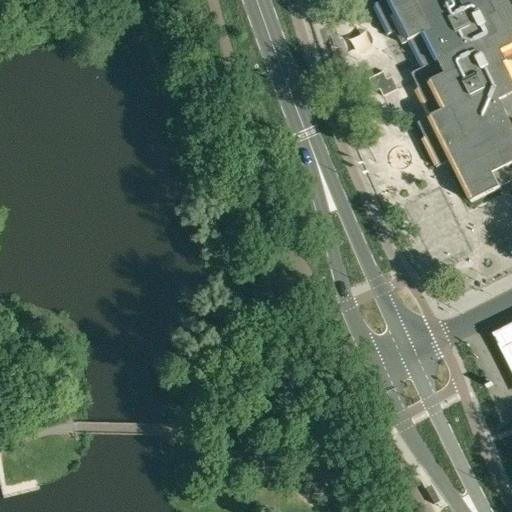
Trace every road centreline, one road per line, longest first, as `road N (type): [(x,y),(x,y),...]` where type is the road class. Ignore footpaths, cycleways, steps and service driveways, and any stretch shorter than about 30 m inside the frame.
road 1 (secondary): [(315,155),(344,294),(376,367)]
road 2 (secondary): [(407,353),(315,155)]
road 3 (secondary): [(482,511),(407,353)]
road 4 (secondary): [(376,367),(462,511)]
road 5 (secondary): [(315,155),(255,0)]
